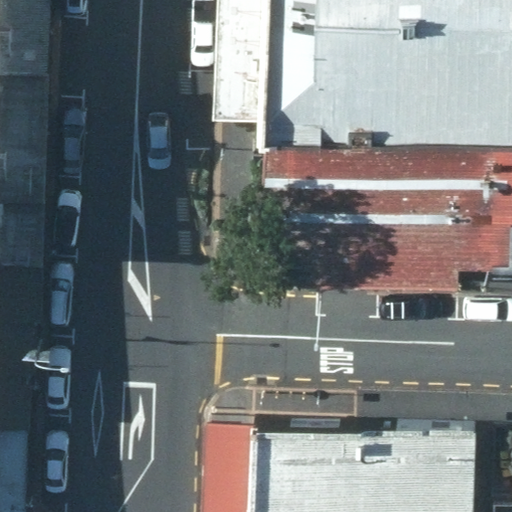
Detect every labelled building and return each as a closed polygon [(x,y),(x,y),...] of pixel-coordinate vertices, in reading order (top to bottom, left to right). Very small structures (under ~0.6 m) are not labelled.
[(0,0),(0,52),(22,53),(23,0),(0,0)] [(511,0),(277,0),(274,95),(511,104),(511,0)] [(0,115),(21,116),(22,53),(0,52),(0,115)] [(466,258),(511,260),(511,104),(274,95),(271,212),(312,267),(465,273),(466,258)] [(0,181),(19,182),(21,116),(0,115),(0,181)] [(0,243),(17,244),(19,182),(0,181),(0,243)] [(0,408),(11,409),(17,244),(0,243),(0,408)] [(279,402),(275,495),(375,499),(379,406),(279,402)] [(379,406),(375,499),(483,503),(487,410),(379,406)] [(0,511),(9,511),(11,409),(0,408),(0,511)] [(482,511),(483,503),(375,499),(275,495),(274,511),(482,511)]
